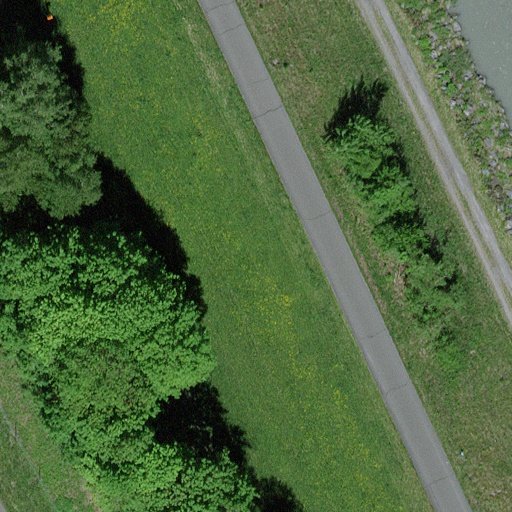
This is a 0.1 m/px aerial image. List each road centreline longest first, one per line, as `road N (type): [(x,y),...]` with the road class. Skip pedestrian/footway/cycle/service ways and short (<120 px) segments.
road 1 (track): [(218,0),(455,511)]
road 2 (track): [(364,0),(511,310)]
